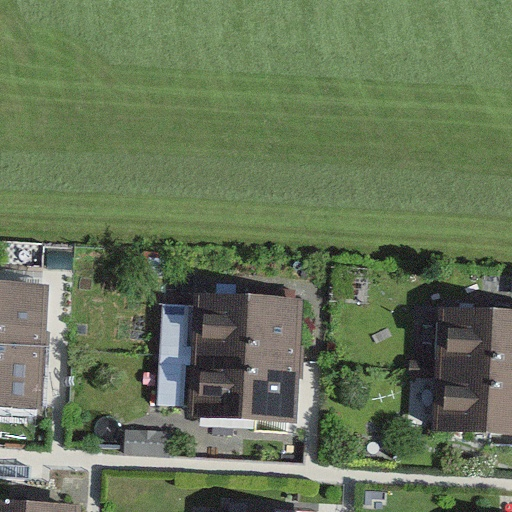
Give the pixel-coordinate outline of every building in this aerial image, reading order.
[(0,346),(38,349),(42,293),(0,290),(0,346)] [(162,356),(292,363),(295,305),(165,298),(162,356)] [(443,373),(511,375),(511,318),(445,316),(443,373)] [(0,408),(34,410),(38,349),(0,346),(0,408)] [(289,422),(292,363),(162,356),(159,416),(289,422)] [(511,434),(511,375),(443,373),(441,432),(511,434)] [(76,472),(13,469),(12,491),(75,494),(76,472)]
